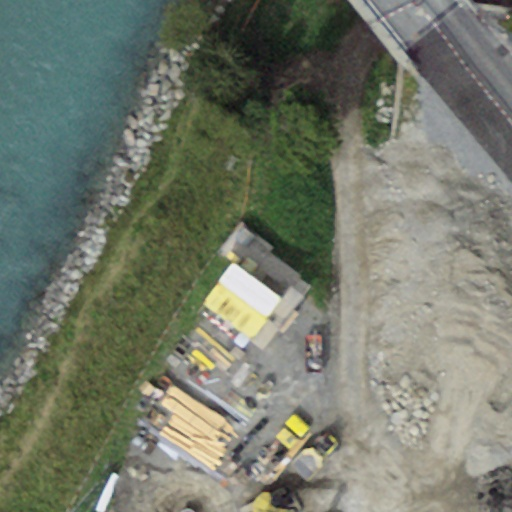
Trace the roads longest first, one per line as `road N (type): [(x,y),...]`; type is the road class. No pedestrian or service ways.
road 1 (track): [(511,352),(356,188),(345,163),(348,82),(401,0)]
road 2 (unclassified): [(413,0),(511,123)]
